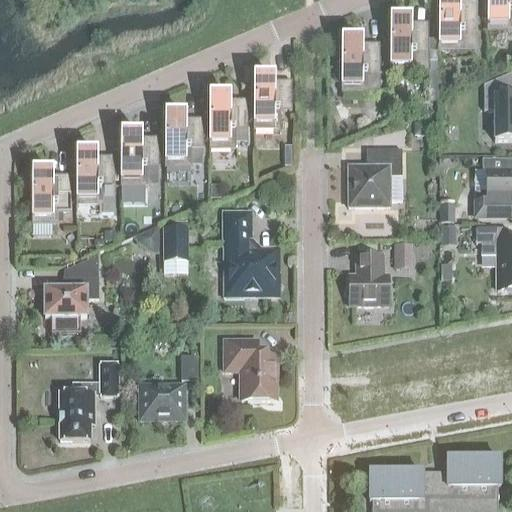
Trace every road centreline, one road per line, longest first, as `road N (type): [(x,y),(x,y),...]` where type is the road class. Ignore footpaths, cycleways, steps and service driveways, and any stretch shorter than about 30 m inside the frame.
road 1 (residential): [(0,161),(15,141),(353,0)]
road 2 (unclassified): [(13,495),(312,441)]
road 3 (residential): [(312,441),(310,153)]
road 4 (unclassified): [(312,441),(511,404)]
